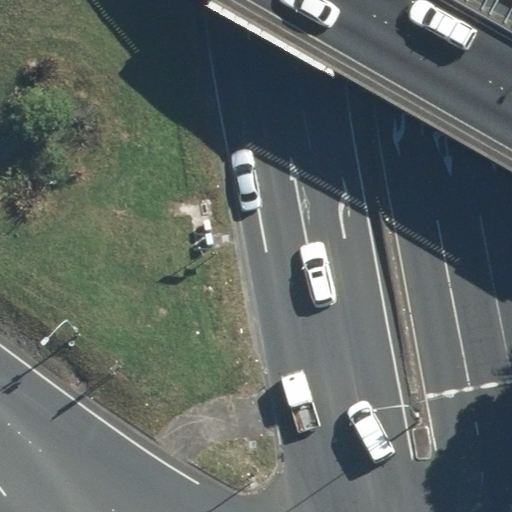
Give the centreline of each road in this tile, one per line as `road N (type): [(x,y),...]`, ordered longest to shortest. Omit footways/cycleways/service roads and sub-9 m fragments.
road 1 (primary): [(334,511),(238,0)]
road 2 (primary): [(437,0),(511,389)]
road 3 (motorway): [(511,97),(340,0)]
road 4 (motorway): [(117,511),(0,416)]
